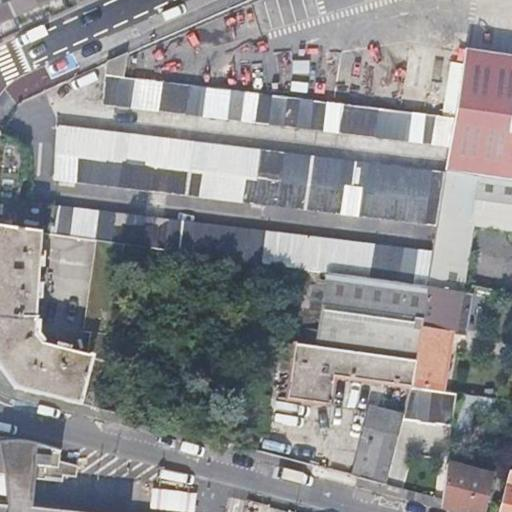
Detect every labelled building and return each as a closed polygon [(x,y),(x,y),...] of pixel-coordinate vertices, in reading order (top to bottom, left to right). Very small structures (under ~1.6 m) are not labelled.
[(70,0),(0,0),(0,37),(73,7),(70,0)] [(511,181),(511,54),(464,47),(463,48),(452,118),(448,145),(445,164),(444,171),(511,181)] [(104,76),(123,78),(126,54),(105,63),(104,76)] [(448,145),(452,118),(123,78),(104,76),(102,89),(100,103),(448,145)] [(436,224),(443,175),(54,129),(53,179),(436,224)] [(123,245),(299,269),(327,273),(426,287),(427,281),(431,254),(16,203),(18,178),(24,179),(23,151),(0,135),(0,228),(37,234),(38,234),(93,241),(123,245)] [(427,281),(426,287),(461,292),(472,224),(511,229),(511,181),(444,171),(443,175),(436,224),(431,254),(427,281)] [(0,330),(32,335),(37,234),(0,228),(0,330)] [(108,346),(123,245),(93,241),(80,333),(86,334),(86,343),(93,344),(108,346)] [(327,273),(299,269),(297,280),(326,285),(327,273)] [(327,273),(326,285),(322,307),(320,320),(316,349),(294,345),(293,348),(290,374),(288,387),(286,401),(329,407),(334,377),(409,389),(426,287),(327,273)] [(461,292),(426,287),(409,389),(441,393),(450,334),(466,336),(472,294),(470,294),(461,292)] [(320,320),(322,307),(299,303),(297,317),(320,320)] [(93,344),(86,343),(85,358),(39,345),(32,337),(32,335),(0,330),(0,368),(2,371),(14,388),(82,406),(93,344)] [(106,368),(108,346),(93,344),(82,406),(94,409),(100,388),(106,368)] [(279,372),(290,374),(293,348),(283,346),(279,372)] [(441,393),(409,389),(401,420),(419,422),(418,424),(427,425),(436,427),(437,425),(452,427),(456,395),(441,393)] [(266,416),(269,398),(261,397),(258,415),(266,416)] [(374,429),(362,480),(385,486),(398,435),(374,429)] [(0,476),(2,477),(33,480),(44,482),(44,479),(61,481),(62,477),(74,478),(76,467),(57,465),(56,454),(50,452),(44,450),(39,448),(33,446),(28,444),(23,442),(17,441),(13,440),(8,439),(2,439),(0,438),(0,476)] [(447,464),(442,501),(440,508),(455,511),(480,511),(490,475),(447,464)] [(496,511),(511,511),(511,472),(509,471),(507,471),(496,511)] [(2,477),(3,503),(31,506),(33,480),(2,477)]
